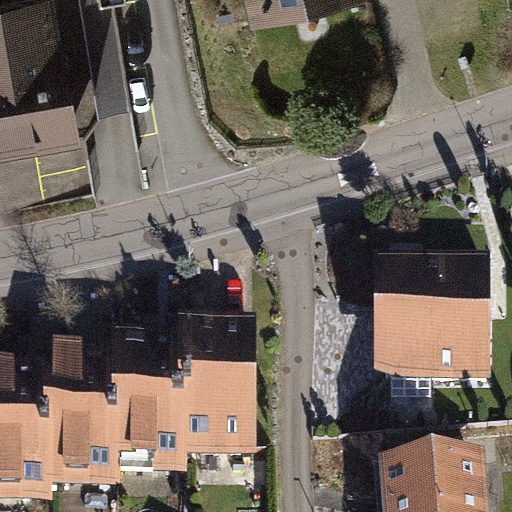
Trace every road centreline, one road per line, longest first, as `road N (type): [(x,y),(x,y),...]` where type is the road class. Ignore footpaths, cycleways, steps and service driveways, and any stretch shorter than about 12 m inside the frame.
road 1 (residential): [(281,194),(299,304),(300,511)]
road 2 (tertiary): [(0,256),(281,194)]
road 3 (tertiary): [(281,194),(511,119)]
